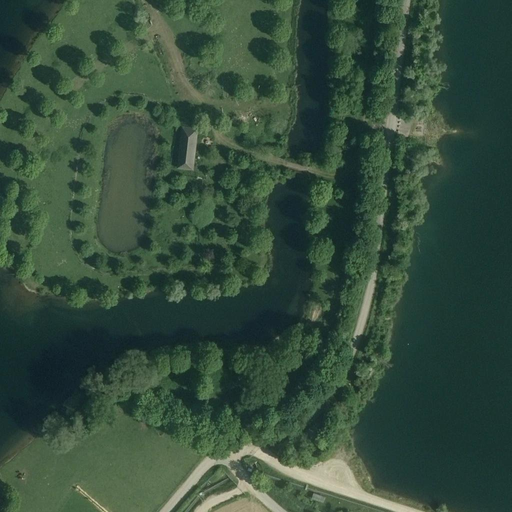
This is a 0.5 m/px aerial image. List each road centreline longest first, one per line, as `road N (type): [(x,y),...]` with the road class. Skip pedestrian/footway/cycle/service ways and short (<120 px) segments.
road 1 (unclassified): [(408,0),(371,299),(348,363),(306,420),(223,449)]
road 2 (track): [(151,0),(183,79),(231,145),(340,172),(356,157),(366,117),(394,120)]
road 3 (track): [(353,162),(340,283)]
